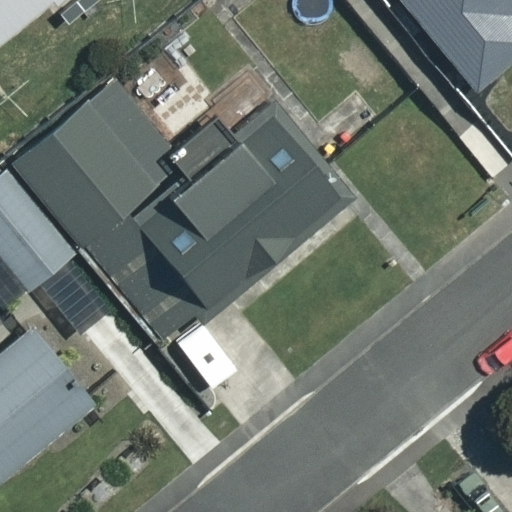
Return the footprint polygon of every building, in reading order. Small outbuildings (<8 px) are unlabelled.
[(0,0),(0,22),(28,0),(0,0)] [(506,0),(397,0),(466,80),(511,40),(511,22),(498,7),(506,0)] [(80,92),(0,156),(0,159),(70,248),(146,345),(330,197),(250,97),(150,178),(80,92)] [(0,159),(0,270),(16,290),(70,248),(0,159)] [(0,461),(85,393),(24,318),(0,336),(0,461)]
